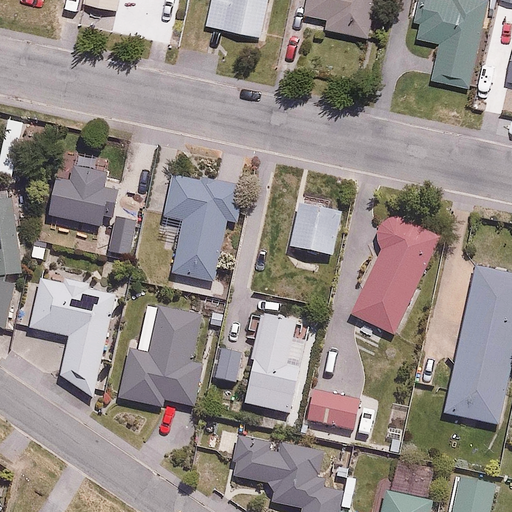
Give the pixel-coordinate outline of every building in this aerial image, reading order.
[(121,0),(83,0),(84,0),(119,10),(121,0)] [(268,0),(212,0),(207,23),(261,35),(268,0)] [(372,36),(378,0),(309,0),(308,12),(330,17),(328,28),(372,36)] [(458,0),(457,0),(421,0),(417,21),(423,22),(420,38),(443,43),(436,77),(473,85),(490,0),(458,0)] [(107,173),(75,167),(72,181),(58,178),(50,214),(109,226),(117,190),(104,187),(107,173)] [(185,220),(175,271),(215,280),(228,221),(240,221),(240,185),(176,173),(168,217),(185,220)] [(0,279),(28,278),(24,227),(15,228),(13,199),(0,199),(0,279)] [(343,209),(302,201),(293,247),(334,255),(343,209)] [(441,238),(391,215),(376,247),(383,250),(352,317),(396,337),(441,238)] [(136,220),(117,216),(110,251),(130,254),(136,220)] [(60,283),(42,279),(33,325),(74,333),(65,377),(94,383),(112,293),(90,289),(94,271),(64,265),(60,283)] [(511,372),(511,273),(478,266),(447,411),(502,422),(511,372)] [(24,286),(0,283),(0,328),(13,332),(24,286)] [(129,339),(118,399),(166,408),(168,400),(194,405),(202,362),(193,360),(202,313),(148,303),(141,341),(129,339)] [(312,325),(264,315),(244,404),(292,415),(312,325)] [(241,352),(220,348),(215,376),(236,381),(241,352)] [(363,397),(314,387),(308,421),(356,430),(363,397)] [(297,511),(336,511),(341,487),(324,484),(329,459),(245,443),(238,478),(272,484),(269,503),(298,508),(297,511)] [(489,511),(496,481),(459,474),(451,511),(489,511)] [(431,511),(434,501),(388,492),(384,511),(431,511)]
